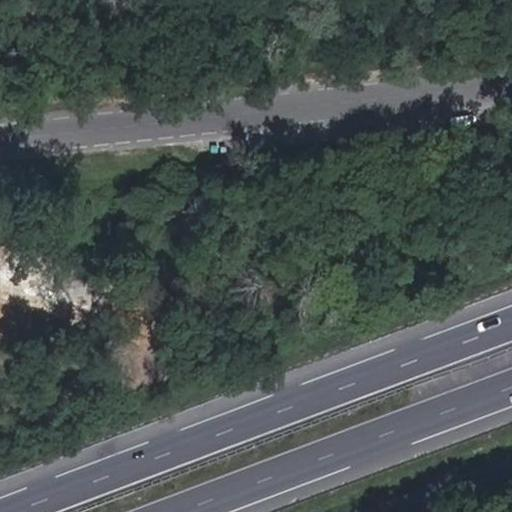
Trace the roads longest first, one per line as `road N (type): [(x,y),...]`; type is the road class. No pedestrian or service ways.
road 1 (trunk): [(511,326),(14,511)]
road 2 (residential): [(511,80),(0,137)]
road 3 (trunk): [(179,511),(511,388)]
